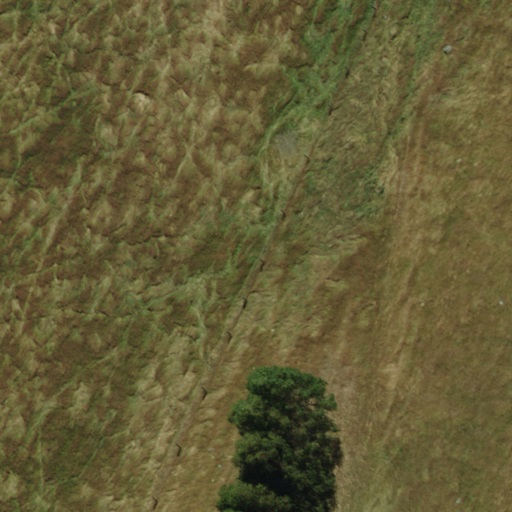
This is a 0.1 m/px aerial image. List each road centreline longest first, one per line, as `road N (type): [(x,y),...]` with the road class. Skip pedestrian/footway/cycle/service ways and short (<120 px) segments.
road 1 (track): [(144,511),(403,0)]
road 2 (track): [(304,511),(440,0)]
